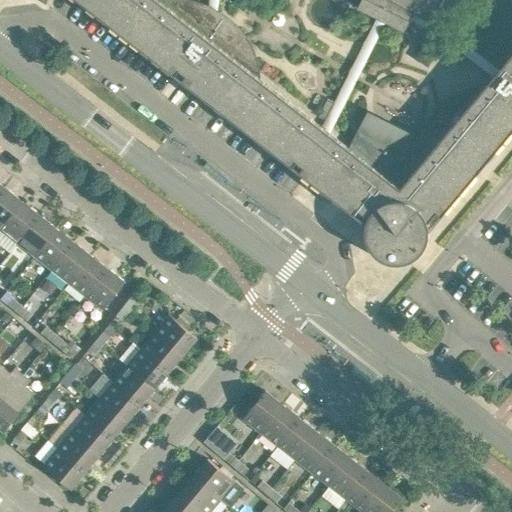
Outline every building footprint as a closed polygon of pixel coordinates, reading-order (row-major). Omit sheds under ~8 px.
[(511,53),(400,187),(159,0),(78,0),(314,183),(311,187),(307,185),(306,186),(332,200),(332,199),(330,197),(330,196),(366,224),(366,225),(365,227),(365,230),(365,234),(366,238),(366,240),(367,243),(369,247),(371,250),(372,252),(375,255),(377,257),(380,259),(383,260),(386,262),(389,263),(393,263),(397,263),(401,263),(405,262),(408,261),(412,260),(415,258),(418,255),(421,253),(422,251),(424,249),(425,247),(426,245),(427,242),(428,240),(428,238),(429,235),(429,234),(429,232),(429,230),(429,227),(429,226),(428,223),(427,221),(436,211),(441,216),(511,131),(511,53)] [(432,21),(442,0),(361,0),(357,7),(406,32),(415,12),(432,21)] [(0,228),(1,229),(23,201),(6,188),(0,194),(0,228)] [(18,242),(40,214),(23,201),(1,229),(18,242)] [(34,256),(57,227),(40,214),(18,242),(34,256)] [(52,269),(74,241),(57,227),(34,256),(52,269)] [(69,282),(91,254),(74,241),(52,269),(69,282)] [(86,296),(108,267),(91,254),(69,282),(86,296)] [(126,281),(108,267),(86,296),(103,310),(126,281)] [(138,301),(132,296),(131,296),(124,306),(130,311),(138,301)] [(14,298),(8,304),(18,312),(23,306),(14,298)] [(33,314),(23,306),(18,312),(28,320),(33,314)] [(122,321),(130,311),(124,306),(116,316),(122,321)] [(170,315),(155,332),(183,355),(197,338),(170,315)] [(47,326),(42,332),(51,340),(56,334),(47,326)] [(111,335),(105,330),(97,339),(103,345),(111,335)] [(183,355),(155,332),(141,348),(169,371),(183,355)] [(66,342),(56,334),(51,340),(61,348),(66,342)] [(95,354),(103,345),(97,339),(89,349),(95,354)] [(169,371),(141,348),(128,365),(155,388),(169,371)] [(83,368),(78,363),(77,363),(69,372),(75,378),(83,368)] [(0,401),(23,374),(15,367),(11,372),(2,365),(0,367),(0,401)] [(155,388),(128,365),(114,381),(141,405),(155,388)] [(67,387),(75,378),(69,372),(61,382),(67,387)] [(31,380),(23,374),(0,401),(0,428),(4,432),(36,394),(27,386),(31,380)] [(141,405),(114,381),(100,398),(127,421),(141,405)] [(261,432),(283,404),(265,390),(243,419),(261,432)] [(56,401),(50,396),(49,396),(41,405),(48,411),(56,401)] [(127,421),(100,398),(86,415),(114,438),(127,421)] [(278,446),(300,417),(283,404),(261,432),(278,446)] [(40,420),(48,411),(41,405),(33,415),(40,420)] [(114,438),(86,415),(72,431),(100,454),(114,438)] [(295,459),(317,430),(300,417),(278,446),(295,459)] [(27,434),(22,430),(21,429),(13,439),(19,444),(27,434)] [(312,472),(334,444),(317,430),(295,459),(312,472)] [(100,454),(72,431),(58,448),(86,471),(100,454)] [(86,471),(58,448),(49,440),(36,455),(45,463),(44,465),(71,488),(86,471)] [(329,485),(351,457),(334,444),(312,472),(329,485)] [(227,455),(224,459),(234,467),(239,461),(229,452),(227,455)] [(346,499),(368,470),(351,457),(329,485),(346,499)] [(243,488),(236,481),(208,458),(194,476),(221,499),(229,505),(232,504),(242,492),(243,488)] [(249,469),(239,461),(234,467),(243,475),(249,469)] [(363,511),(385,484),(368,470),(346,499),(363,511)] [(210,511),(221,499),(194,476),(180,492),(203,511),(210,511)] [(262,480),(257,486),(267,495),(272,488),(262,480)] [(391,511),(403,497),(385,484),(363,511),(391,511)] [(282,496),(272,488),(267,495),(277,502),(282,496)] [(203,511),(180,492),(166,509),(169,511),(203,511)]
